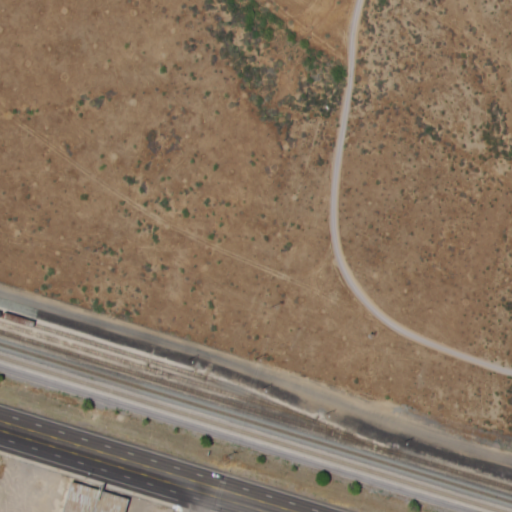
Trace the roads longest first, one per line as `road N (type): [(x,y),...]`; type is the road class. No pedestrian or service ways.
road 1 (residential): [(364,0),(337,192),(334,249),(347,298),(390,326),(511,369)]
road 2 (primary): [(0,424),(286,511)]
